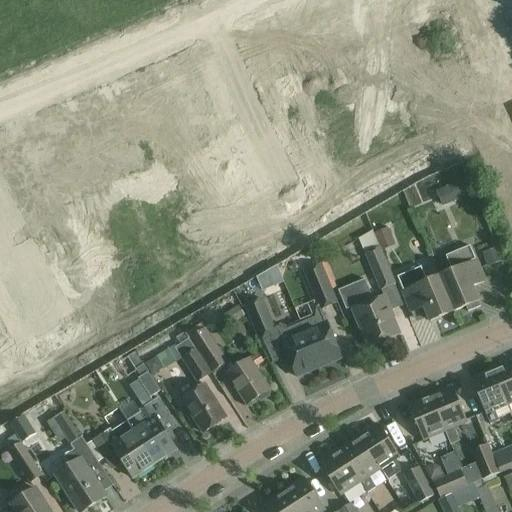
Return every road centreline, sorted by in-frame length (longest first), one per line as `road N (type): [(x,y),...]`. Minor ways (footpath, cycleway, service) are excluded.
road 1 (residential): [(167,511),(315,414),(511,328)]
road 2 (residential): [(208,6),(259,132),(315,222)]
road 3 (residential): [(0,100),(208,6)]
road 4 (residential): [(0,239),(63,356)]
